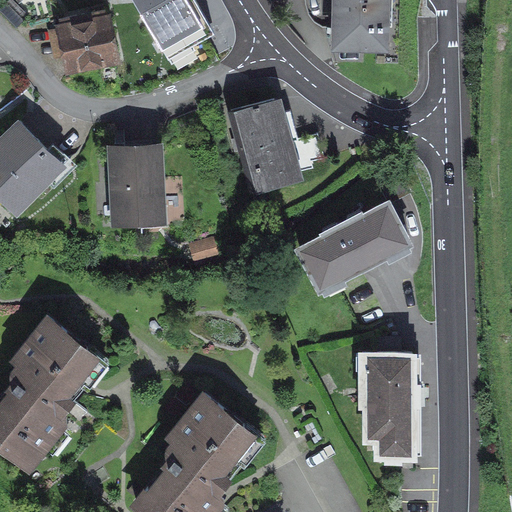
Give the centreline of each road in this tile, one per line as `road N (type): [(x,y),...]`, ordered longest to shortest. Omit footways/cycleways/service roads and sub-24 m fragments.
road 1 (tertiary): [(452,511),(459,420),(445,131)]
road 2 (residential): [(265,46),(164,99),(104,110),(59,95),(0,30)]
road 3 (residential): [(265,46),(357,115),(411,131),(445,131)]
road 4 (tertiary): [(445,131),(441,0)]
